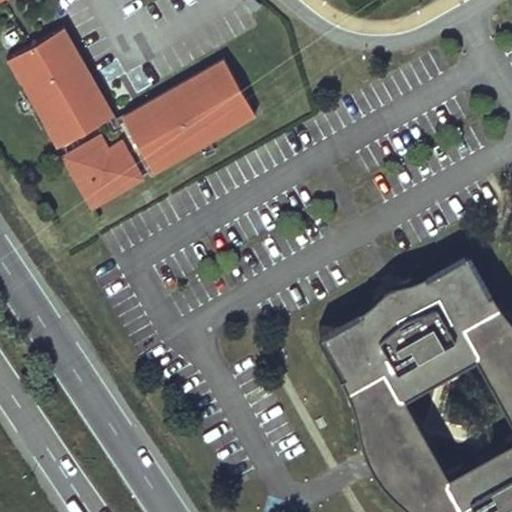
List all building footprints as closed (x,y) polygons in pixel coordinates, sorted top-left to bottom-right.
[(64,22),(60,24),(110,113),(113,111),(64,22)] [(110,113),(60,24),(11,51),(61,140),(110,113)] [(55,143),(61,140),(11,51),(5,54),(55,143)] [(150,165),(254,107),(226,58),(123,115),(150,165)] [(254,107),(150,165),(153,169),(256,112),(254,107)] [(101,131),(62,153),(91,204),(142,175),(121,136),(108,143),(101,131)] [(511,322),(467,241),(316,325),(363,410),(370,406),(384,432),(417,413),(403,388),(474,349),(488,374),(511,361),(511,338),(507,330),(511,327),(511,322)] [(511,361),(488,374),(503,400),(511,395),(511,327),(507,330),(511,338),(511,361)] [(511,511),(511,395),(503,400),(511,416),(511,429),(447,466),(432,440),(399,458),(414,485),(407,489),(420,511),(511,511)] [(363,410),(407,489),(414,485),(399,458),(432,440),(417,413),(384,432),(370,406),(363,410)]
